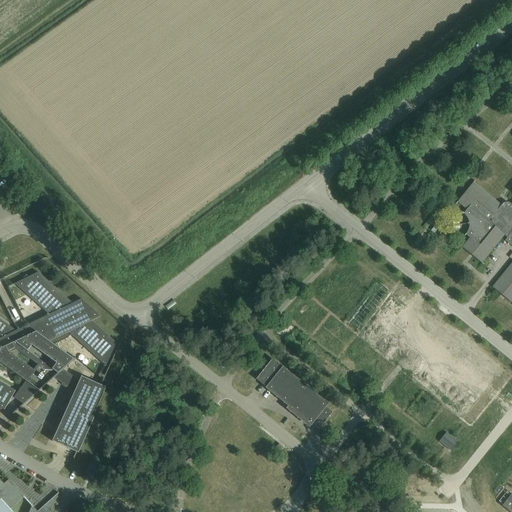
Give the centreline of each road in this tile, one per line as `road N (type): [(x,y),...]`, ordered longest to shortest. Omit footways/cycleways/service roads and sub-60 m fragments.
road 1 (unclassified): [(305,186),(511,24)]
road 2 (unclassified): [(134,315),(305,186)]
road 3 (unclassified): [(511,85),(404,177),(358,229)]
road 4 (unclassified): [(511,353),(358,229)]
road 5 (unclassified): [(0,233),(35,230),(134,315)]
road 6 (residential): [(0,447),(132,511)]
road 7 (unclassified): [(358,229),(261,332)]
road 8 (unclassified): [(224,388),(189,459),(179,511)]
road 9 (unclassified): [(361,413),(261,332)]
road 10 (unclassified): [(320,465),(224,388)]
